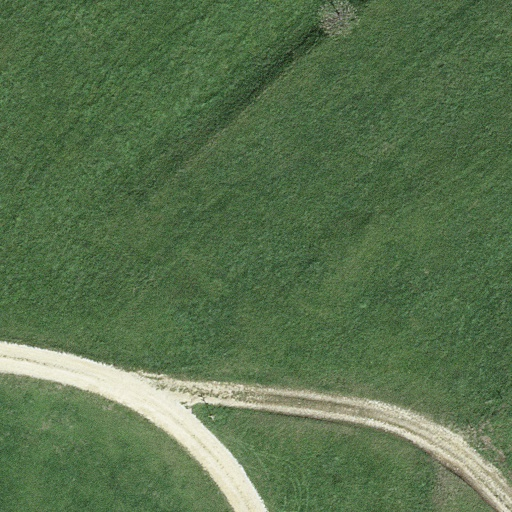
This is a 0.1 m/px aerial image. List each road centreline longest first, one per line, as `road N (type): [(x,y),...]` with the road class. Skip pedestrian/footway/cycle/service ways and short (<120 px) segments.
road 1 (track): [(511,507),(446,437),(348,404),(187,392),(147,412)]
road 2 (track): [(0,358),(52,362),(147,412)]
road 3 (track): [(147,412),(228,489),(240,511)]
